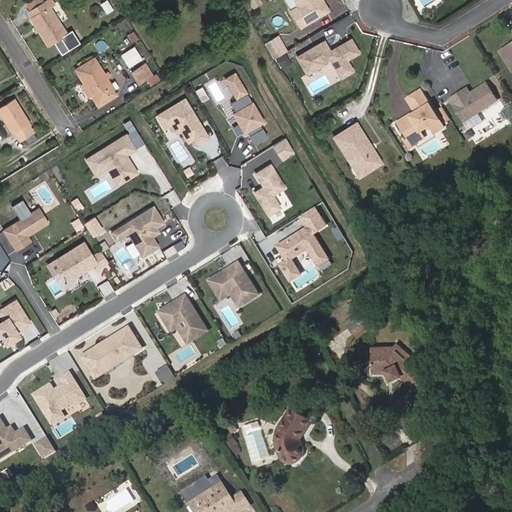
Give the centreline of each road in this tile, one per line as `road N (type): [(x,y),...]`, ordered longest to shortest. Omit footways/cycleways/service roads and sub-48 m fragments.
road 1 (residential): [(0,384),(17,364),(212,243)]
road 2 (residential): [(506,0),(439,36),(406,30),(377,5)]
road 3 (residential): [(0,23),(69,133)]
